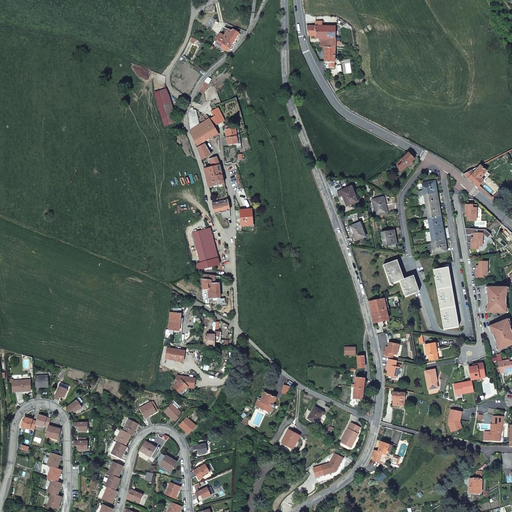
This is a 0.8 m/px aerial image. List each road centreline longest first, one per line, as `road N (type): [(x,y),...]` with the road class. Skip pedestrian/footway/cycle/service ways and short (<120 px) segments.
road 1 (tertiary): [(375,422),(379,382),(368,320),(287,93),(284,0)]
road 2 (residential): [(444,166),(468,329),(435,327),(406,247),(399,197),(429,158)]
road 3 (residential): [(189,103),(187,131),(232,255),(236,327)]
road 4 (residential): [(429,158),(339,109),(306,52),(296,0)]
road 5 (residential): [(64,511),(66,428),(47,404),(16,418),(5,487)]
road 6 (track): [(192,300),(0,215)]
road 7 (residential): [(187,511),(182,447),(161,429),(137,441),(118,511)]
road 8 (residential): [(462,181),(455,196),(480,347),(469,353)]
road 9 (residential): [(375,422),(294,381),(236,327)]
road 10 (residential): [(265,0),(189,103)]
road 11 (tertiary): [(295,511),(361,463),(375,422)]
